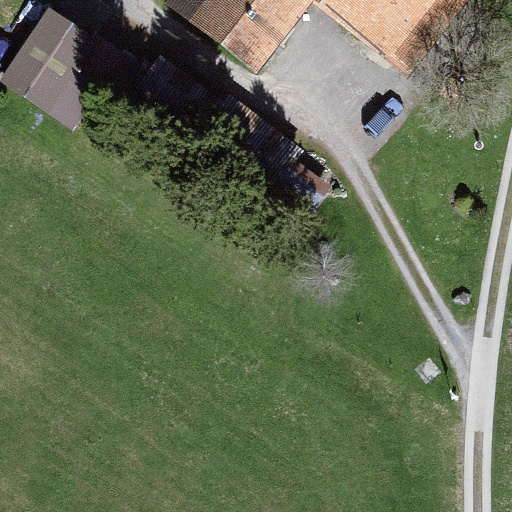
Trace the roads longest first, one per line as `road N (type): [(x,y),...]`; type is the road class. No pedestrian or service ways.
road 1 (residential): [(488,375),(327,124),(122,0)]
road 2 (residential): [(491,511),(488,375)]
